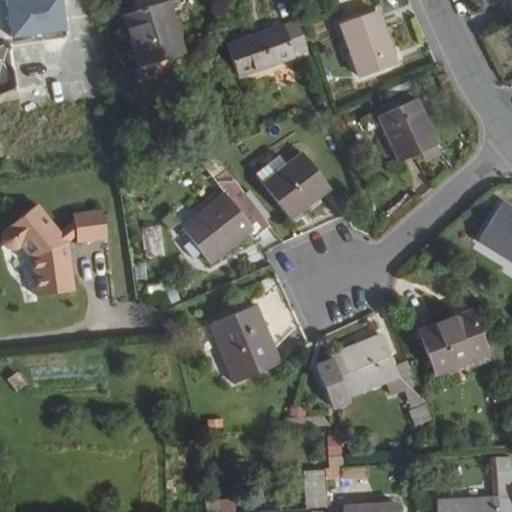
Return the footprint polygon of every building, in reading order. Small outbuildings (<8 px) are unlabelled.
[(52,0),(25,0),(24,11),(58,15),(59,1),(52,0)] [(143,0),(127,0),(132,17),(147,13),(143,0)] [(186,0),(143,0),(147,13),(132,17),(147,68),(191,55),(176,3),(186,0)] [(377,13),(343,25),(360,77),(395,64),(377,13)] [(309,51),(300,23),(228,49),(238,79),(295,59),(294,55),(309,51)] [(86,93),(80,58),(79,43),(52,46),(58,79),(12,86),(20,138),(87,127),(89,140),(108,137),(104,107),(88,109),(86,93)] [(89,56),(80,58),(86,93),(94,91),(89,56)] [(436,147),(415,102),(377,119),(397,165),(436,147)] [(212,148),(195,154),(223,188),(180,222),(208,257),(251,222),(256,230),(269,220),(212,148)] [(275,171),(263,181),(262,181),(286,213),(323,184),(298,152),(275,171)] [(255,172),(263,181),(275,171),(267,162),(255,172)] [(511,200),(500,191),(472,224),(511,257),(511,200)] [(73,290),(66,244),(57,234),(37,210),(5,234),(3,237),(2,240),(2,242),(3,245),(3,246),(5,248),(6,250),(9,251),(12,251),(16,251),(22,248),(32,260),(37,294),(73,290)] [(74,221),(76,236),(77,242),(107,238),(103,212),(72,216),(74,221)] [(66,244),(76,236),(74,221),(57,234),(66,244)] [(162,226),(142,227),(143,257),(163,256),(162,226)] [(286,354),(263,300),(216,319),(238,373),(286,354)] [(456,356),(482,347),(467,304),(416,322),(430,365),(456,356)] [(399,382),(414,377),(404,347),(391,352),(381,322),(330,339),(331,343),(315,348),(329,389),(346,383),(345,381),(394,364),(399,382)] [(484,355),(482,347),(456,356),(458,363),(484,355)] [(427,405),(411,411),(416,426),(432,420),(427,405)] [(326,437),(331,468),(345,466),(341,435),(326,437)] [(487,493),(505,492),(503,466),(485,467),(487,493)] [(328,509),(327,471),(305,472),(306,510),(328,509)] [(506,511),(505,492),(487,493),(428,496),(429,511),(506,511)] [(252,500),(253,510),(268,509),(267,498),(252,500)] [(389,511),(389,499),(335,503),(335,511),(389,511)]
